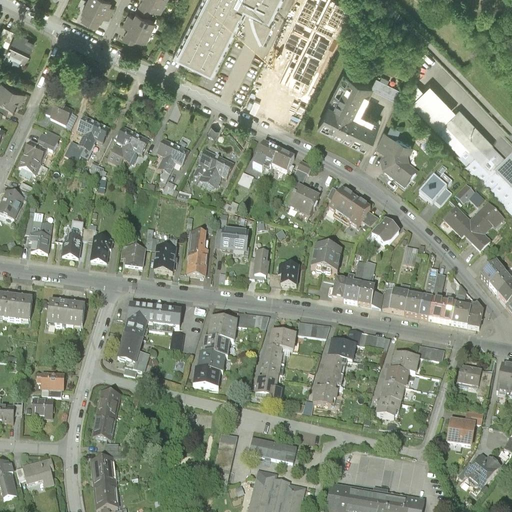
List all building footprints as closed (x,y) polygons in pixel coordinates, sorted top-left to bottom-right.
[(104,0),(85,0),(84,3),(105,13),(110,3),(104,0)] [(162,14),(166,3),(159,0),(142,0),(141,4),(162,14)] [(203,0),(176,56),(210,73),(242,6),(269,19),(278,0),(203,0)] [(100,23),(105,13),(84,3),(79,13),(100,23)] [(135,13),(130,23),(151,33),(156,23),(135,13)] [(297,13),(288,35),(278,31),(252,94),(301,114),(322,60),(333,65),(346,33),(297,13)] [(146,43),(151,33),(130,23),(125,34),(146,43)] [(34,45),(14,35),(4,56),(24,66),(34,45)] [(374,84),(344,69),(316,126),(367,151),(383,119),(362,108),(371,91),(374,84)] [(376,80),(374,84),(371,91),(396,103),(401,92),(376,80)] [(26,98),(0,84),(0,111),(16,119),(26,98)] [(56,106),(49,122),(67,129),(73,113),(56,106)] [(505,161),(460,114),(443,130),(473,160),(489,177),(493,172),(505,161)] [(77,149),(84,152),(96,124),(83,119),(76,134),(82,137),(77,149)] [(109,130),(96,124),(84,152),(90,154),(95,142),(102,146),(109,130)] [(115,144),(128,151),(136,136),(122,129),(115,144)] [(43,132),(37,146),(52,152),(58,139),(43,132)] [(410,170),(407,162),(415,146),(385,132),(377,147),(387,152),(382,164),(383,177),(403,193),(418,176),(410,170)] [(149,143),(136,136),(128,151),(141,157),(149,143)] [(157,172),(164,175),(177,148),(164,142),(156,158),(162,161),(157,172)] [(279,153),(264,146),(256,163),(272,171),(279,153)] [(190,155),(177,148),(164,175),(170,178),(175,167),(182,171),(190,155)] [(29,149),(19,169),(36,178),(46,157),(29,149)] [(296,162),(279,153),(272,171),(287,179),(296,162)] [(198,182),(208,186),(219,160),(205,154),(198,170),(203,173),(198,182)] [(511,154),(505,161),(493,172),(511,191),(511,154)] [(233,167),(219,160),(208,186),(218,191),(222,181),(226,183),(233,167)] [(511,218),(511,191),(493,172),(489,177),(473,160),(464,169),(511,218)] [(312,170),(301,164),(291,184),(302,189),(312,170)] [(438,184),(434,181),(418,197),(432,209),(435,206),(440,212),(452,198),(446,193),(452,186),(443,179),(438,184)] [(321,198),(299,189),(289,212),(311,221),(321,198)] [(344,192),(329,214),(357,234),(372,213),(344,192)] [(466,192),(458,200),(463,206),(472,197),(466,192)] [(0,207),(0,216),(14,224),(25,202),(7,194),(0,207)] [(489,208),(470,226),(483,240),(501,221),(489,208)] [(490,247),(483,240),(470,226),(456,211),(444,223),(462,242),(464,239),(481,256),(490,247)] [(400,236),(386,224),(372,240),(386,252),(400,236)] [(249,235),(224,232),(221,253),(246,256),(249,235)] [(191,235),(186,278),(206,281),(212,237),(191,235)] [(47,259),(50,241),(29,238),(26,256),(47,259)] [(81,242),(63,240),(61,261),(78,263),(81,242)] [(112,244),(93,242),(90,266),(109,269),(112,244)] [(145,252),(122,249),(119,269),(141,273),(145,252)] [(342,254),(315,249),(310,273),(337,279),(342,254)] [(405,250),(402,268),(415,270),(418,253),(405,250)] [(176,253),(156,251),(153,275),(173,278),(176,253)] [(270,257),(256,256),(254,282),(268,283),(270,257)] [(377,269),(359,265),(354,288),(363,289),(372,291),(377,269)] [(483,280),(491,290),(506,277),(498,267),(483,280)] [(300,271),(279,268),(277,289),(297,292),(300,271)] [(491,290),(500,300),(511,289),(511,284),(506,277),(491,290)] [(332,304),(346,307),(349,287),(336,284),(332,304)] [(403,286),(402,292),(413,294),(414,289),(403,286)] [(346,307),(360,310),(363,289),(354,288),(349,287),(346,307)] [(424,302),(431,304),(434,289),(427,287),(424,302)] [(360,310),(373,312),(377,292),(372,291),(363,289),(360,310)] [(511,289),(500,300),(508,310),(511,307),(511,289)] [(408,299),(392,295),(388,314),(404,317),(408,299)] [(35,303),(0,299),(0,324),(32,328),(35,303)] [(404,317),(415,320),(419,301),(408,299),(404,317)] [(424,302),(419,301),(415,320),(427,322),(431,304),(424,302)] [(454,308),(431,304),(427,322),(450,327),(454,308)] [(471,307),(470,312),(484,313),(476,304),(471,307)] [(89,310),(51,305),(48,330),(86,335),(89,310)] [(129,308),(127,322),(148,330),(179,335),(182,316),(129,308)] [(470,312),(454,308),(450,327),(466,331),(470,312)] [(479,333),(484,313),(470,312),(466,331),(479,333)] [(142,346),(148,330),(127,322),(123,340),(142,346)] [(238,326),(210,322),(207,343),(230,346),(235,347),(238,326)] [(328,344),(330,331),(299,327),(297,340),(328,344)] [(297,340),(272,336),(268,352),(282,355),(296,356),(297,340)] [(384,341),(361,337),(358,351),(382,355),(384,341)] [(123,340),(116,363),(132,370),(142,346),(123,340)] [(205,343),(203,358),(225,361),(228,361),(230,346),(207,343),(205,343)] [(357,349),(332,344),(329,362),(345,365),(354,366),(357,349)] [(268,352),(264,368),(280,371),(282,355),(268,352)] [(421,363),(395,356),(391,374),(411,378),(417,380),(421,363)] [(203,358),(198,357),(196,373),(220,376),(223,376),(225,361),(203,358)] [(325,361),(322,377),(342,380),(345,365),(329,362),(325,361)] [(278,386),(280,371),(264,368),(261,383),(278,386)] [(511,370),(502,369),(496,396),(511,399),(511,370)] [(485,375),(462,371),(457,391),(481,396),(485,375)] [(194,373),(192,391),(218,394),(220,376),(196,373),(194,373)] [(386,389),(407,394),(411,378),(391,374),(390,373),(386,389)] [(339,396),(342,380),(322,377),(319,392),(339,396)] [(67,379),(43,378),(43,395),(66,396),(67,379)] [(254,399),(267,402),(266,406),(282,409),(284,397),(277,395),(278,386),(261,383),(257,382),(254,399)] [(404,410),(407,394),(386,389),(385,389),(381,404),(404,410)] [(319,392),(315,392),(312,409),(335,414),(339,396),(319,392)] [(100,394),(95,418),(119,423),(124,399),(100,394)] [(55,403),(34,403),(33,422),(55,422),(55,403)] [(380,404),(376,422),(399,427),(404,410),(381,404),(380,404)] [(16,408),(0,406),(0,426),(15,428),(16,408)] [(114,448),(119,423),(95,418),(90,442),(114,448)] [(474,428),(447,423),(442,449),(470,454),(474,428)] [(219,435),(208,482),(225,486),(236,439),(219,435)] [(295,447),(248,437),(245,453),(291,464),(295,447)] [(497,469),(479,454),(461,476),(480,491),(497,469)] [(90,464),(93,490),(117,488),(115,462),(90,464)] [(21,502),(11,464),(0,466),(0,487),(5,506),(21,502)] [(50,464),(23,471),(28,489),(43,485),(46,493),(57,490),(50,464)] [(301,511),(306,493),(256,481),(248,511),(301,511)] [(423,511),(425,505),(387,497),(387,494),(374,491),(373,494),(331,486),(325,511),(423,511)] [(119,511),(117,488),(93,490),(94,511),(119,511)]
